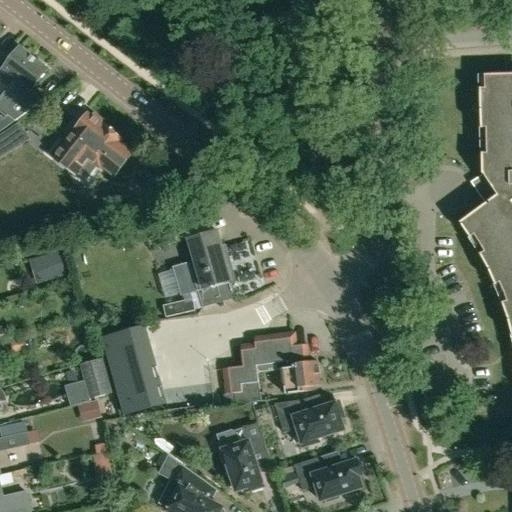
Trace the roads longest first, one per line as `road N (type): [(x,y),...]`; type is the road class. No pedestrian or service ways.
road 1 (tertiary): [(331,281),(253,193),(9,0)]
road 2 (tertiary): [(418,506),(350,313),(331,281)]
road 3 (residential): [(456,376),(424,248),(427,200),(390,195)]
road 4 (residential): [(166,355),(213,344),(331,281)]
road 5 (residential): [(385,44),(390,195)]
road 6 (residential): [(385,44),(511,35)]
